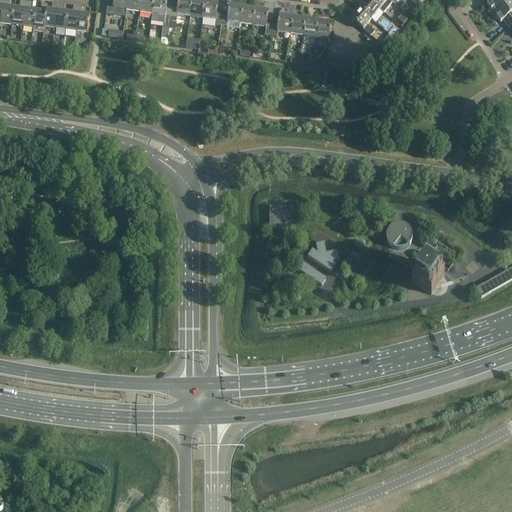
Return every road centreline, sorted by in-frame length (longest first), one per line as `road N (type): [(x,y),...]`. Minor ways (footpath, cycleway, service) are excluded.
road 1 (tertiary): [(460,177),(277,155),(239,158),(203,174)]
road 2 (motorway): [(511,325),(408,358),(265,381)]
road 3 (motorway): [(267,414),(385,396),(511,355)]
road 4 (tertiary): [(203,174),(150,133),(0,107)]
road 5 (tertiary): [(212,383),(211,220),(203,174)]
road 6 (unclassified): [(511,430),(323,511)]
road 7 (tertiary): [(0,120),(144,149),(179,188)]
road 8 (tertiary): [(179,188),(187,215),(188,384)]
road 9 (primary): [(188,384),(0,366)]
road 10 (primary): [(0,401),(184,418)]
